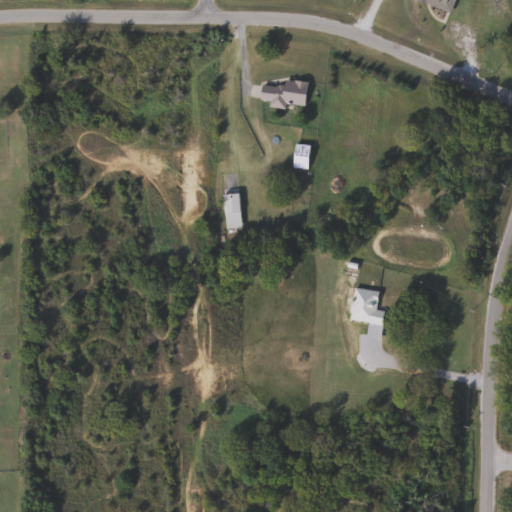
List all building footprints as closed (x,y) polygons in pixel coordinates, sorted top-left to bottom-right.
[(453,0),(449,13),(414,0),(453,0)] [(306,82),(302,107),(258,101),(261,84),(281,87),(282,79),(306,82)] [(306,167),(292,167),(292,145),(306,145),(306,167)] [(221,193),(237,193),(237,213),(221,213),(221,193)] [(375,310),(381,310),(381,323),(350,323),(350,289),(375,289),(375,310)]
